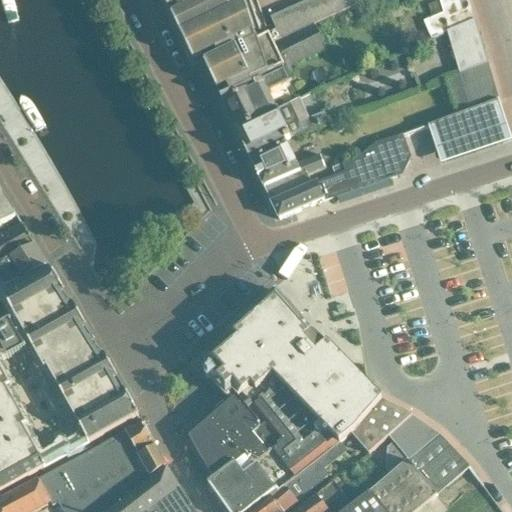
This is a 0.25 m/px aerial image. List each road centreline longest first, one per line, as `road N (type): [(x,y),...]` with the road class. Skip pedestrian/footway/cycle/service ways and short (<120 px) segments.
road 1 (residential): [(257,244),(130,0)]
road 2 (residential): [(257,244),(511,166)]
road 3 (residential): [(116,339),(0,167)]
road 4 (residential): [(209,511),(116,339)]
road 5 (residential): [(116,339),(257,244)]
road 6 (residential): [(0,398),(116,339)]
